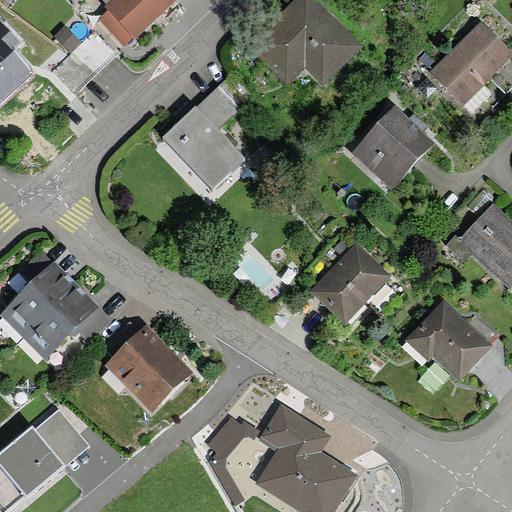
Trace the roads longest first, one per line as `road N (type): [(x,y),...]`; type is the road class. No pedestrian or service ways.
road 1 (residential): [(46,188),(146,279),(262,347)]
road 2 (residential): [(232,0),(46,188)]
road 3 (residential): [(262,347),(81,511)]
road 4 (residential): [(262,347),(464,483)]
